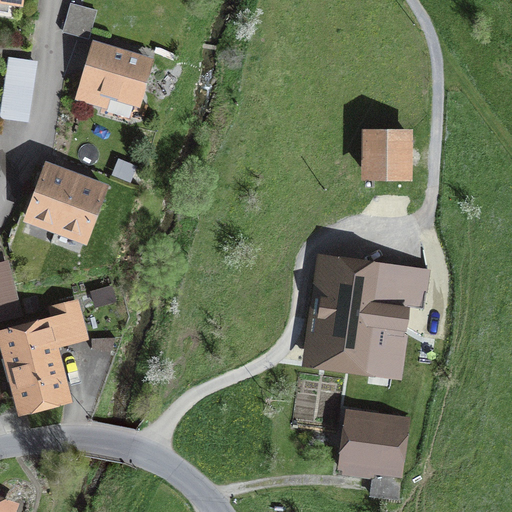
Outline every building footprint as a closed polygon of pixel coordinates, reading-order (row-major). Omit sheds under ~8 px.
[(96,11),(71,4),(63,31),(88,38),(96,11)] [(106,93),(136,102),(148,62),(96,46),(81,97),(103,103),(106,93)] [(34,61),(9,58),(2,116),(26,120),(34,61)] [(407,134),(373,133),(372,175),(407,176),(407,134)] [(28,218),(56,229),(76,177),(47,166),(40,186),(37,185),(32,198),(35,199),(28,218)] [(104,188),(76,177),(56,229),(85,240),(92,220),(95,221),(99,209),(97,208),(104,188)] [(328,256),(315,356),(370,364),(384,264),(328,256)] [(0,265),(0,318),(20,313),(7,264),(0,265)] [(395,331),(406,333),(410,306),(424,299),(427,280),(403,277),(395,331)] [(50,308),(54,321),(61,345),(85,339),(75,301),(50,308)] [(51,348),(61,345),(54,321),(5,334),(24,408),(63,397),(51,348)] [(376,472),(375,478),(395,480),(403,425),(352,417),(345,473),(368,477),(369,471),(376,472)] [(0,502),(0,511),(8,511),(11,507),(0,502)]
